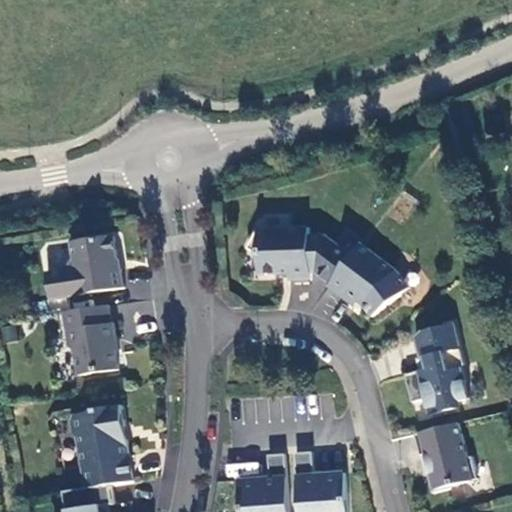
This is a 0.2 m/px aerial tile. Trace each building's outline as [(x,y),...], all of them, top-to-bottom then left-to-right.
[(328,236),(311,237),(311,228),(260,230),(250,249),(261,255),(261,275),(291,274),(291,280),(313,280),(313,273),(318,273),(332,284),(353,256),(328,236)] [(127,289),(124,269),(121,270),(117,237),(74,243),(77,262),(71,271),(48,274),(52,300),(127,289)] [(363,244),(353,256),(332,284),(330,286),(356,306),(360,301),(364,305),(374,317),(411,289),(398,271),(363,244)] [(128,298),(148,299),(149,282),(129,280),(128,298)] [(360,301),(356,306),(361,310),(365,306),(364,305),(360,301)] [(111,306),(67,313),(72,347),(77,351),(81,377),(121,371),(117,342),(119,342),(117,324),(114,324),(111,306)] [(457,324),(423,332),(417,338),(422,358),(423,360),(426,359),(429,370),(422,372),(407,375),(414,403),(427,399),(431,416),(457,409),(455,403),(471,399),(464,369),(467,365),(457,324)] [(423,360),(422,358),(419,359),(422,372),(429,370),(426,359),(423,360)] [(87,489),(113,485),(136,482),(129,440),(125,437),(124,428),(127,427),(124,406),(97,410),(92,413),(76,416),(73,421),(75,435),(80,439),(87,489)] [(461,424),(417,434),(422,456),(427,455),(432,476),(430,476),(434,494),(452,489),(452,487),(480,480),(474,457),(469,459),(461,424)] [(297,454),(301,511),(349,511),(347,473),(316,476),(314,453),(297,454)] [(243,511),(291,511),(287,455),(270,456),(272,479),(241,481),(243,511)] [(226,474),(258,476),(258,463),(227,462),(226,474)] [(103,511),(103,507),(113,505),(116,505),(113,485),(87,489),(66,493),(68,511),(103,511)]
